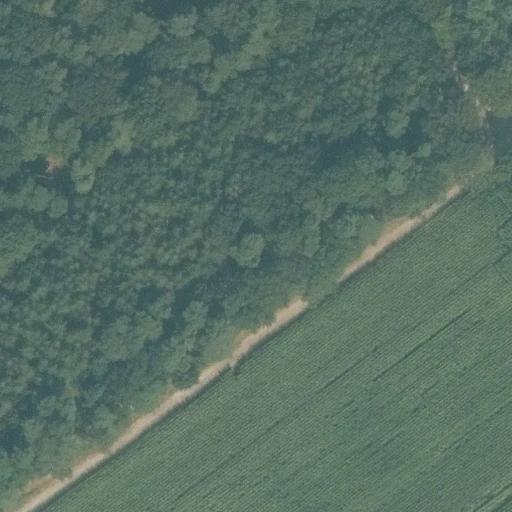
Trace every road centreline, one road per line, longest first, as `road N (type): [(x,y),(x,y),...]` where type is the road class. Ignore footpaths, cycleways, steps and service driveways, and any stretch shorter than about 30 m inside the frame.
road 1 (track): [(26,511),(493,159),(506,136)]
road 2 (track): [(506,136),(406,0)]
